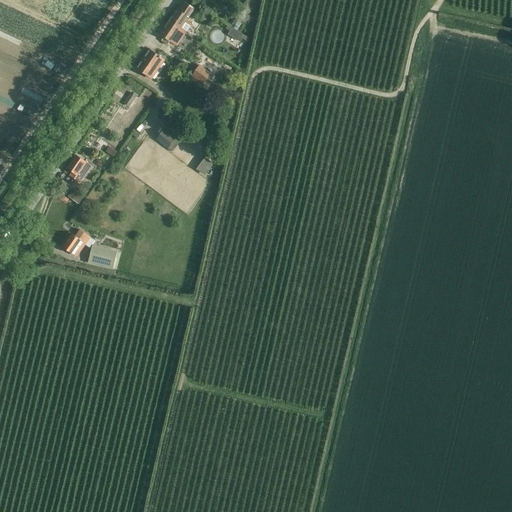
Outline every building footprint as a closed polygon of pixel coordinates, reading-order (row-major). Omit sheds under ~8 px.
[(177,9),(168,22),(186,33),(192,24),(186,19),(188,17),(189,18),(195,10),(184,3),(179,11),(177,9)] [(177,46),(185,35),(186,33),(168,22),(159,34),(164,38),(162,41),(168,45),(170,42),(177,46)] [(240,33),(236,39),(240,42),(244,36),(240,33)] [(164,60),(149,49),(136,68),(151,79),(164,60)] [(65,68),(61,65),(56,72),(61,75),(65,68)] [(200,65),(192,77),(203,85),(204,84),(211,88),(215,77),(211,74),(211,73),(200,65)] [(131,93),(124,102),(129,106),(136,96),(131,93)] [(33,116),(38,109),(33,106),(28,113),(33,116)] [(167,111),(163,117),(170,122),(174,116),(167,111)] [(164,129),(156,139),(156,140),(168,149),(169,148),(173,152),(180,142),(176,139),(177,138),(164,129)] [(8,152),(13,145),(9,142),(3,149),(8,152)] [(210,147),(205,153),(213,159),(218,153),(210,147)] [(70,175),(80,183),(92,167),(77,156),(67,168),(72,172),(70,175)] [(205,157),(196,169),(205,176),(214,164),(205,157)] [(63,180),(59,185),(68,191),(71,186),(63,180)] [(72,191),(68,197),(79,204),(83,198),(72,191)] [(60,194),(57,198),(66,204),(69,199),(60,194)] [(78,254),(90,237),(79,230),(75,236),(72,234),(62,248),(71,254),(74,251),(78,254)] [(113,269),(118,251),(92,245),(88,263),(113,269)]
